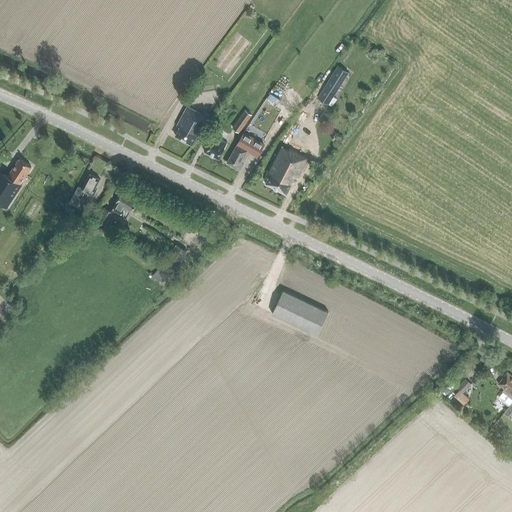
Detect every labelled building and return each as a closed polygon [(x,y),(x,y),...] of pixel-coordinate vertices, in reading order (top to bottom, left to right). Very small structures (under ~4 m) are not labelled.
[(328,104),(348,72),(338,66),(317,98),(328,104)] [(264,96),(249,122),(264,131),(279,104),(264,96)] [(199,136),(209,119),(202,116),(203,115),(187,106),(176,126),(179,128),(175,136),(192,145),(197,135),(199,136)] [(239,133),(252,115),(245,110),(232,128),(239,133)] [(263,144),(267,136),(248,125),(244,133),(243,133),(237,144),(226,162),(240,170),(243,164),(243,163),(249,152),(257,156),(264,144),(263,144)] [(219,159),(227,143),(212,135),(204,151),(219,159)] [(297,178),(307,158),(290,148),(289,150),(281,145),(265,176),(268,178),(265,183),(286,194),(292,182),(294,183),(296,178),(297,178)] [(19,184),(31,166),(19,159),(8,176),(0,170),(0,203),(6,208),(21,185),(19,184)] [(69,203),(77,207),(85,191),(93,195),(97,189),(95,188),(100,179),(89,173),(81,188),(78,186),(74,194),(69,203)] [(131,211),(138,200),(122,191),(115,202),(131,211)] [(87,219),(92,210),(87,207),(81,216),(78,221),(82,224),(86,219),(87,219)] [(105,226),(113,213),(104,207),(96,220),(105,226)] [(20,234),(3,260),(10,265),(28,239),(20,234)] [(173,249),(184,255),(186,251),(176,245),(173,249)] [(175,271),(184,255),(173,249),(164,264),(175,271)] [(272,314),(317,335),(328,312),(283,290),(272,314)] [(511,398),(511,376),(507,372),(498,384),(505,389),(503,391),(511,398)] [(471,384),(465,378),(457,387),(463,393),(471,384)] [(469,399),(459,389),(453,395),(463,405),(469,399)]
